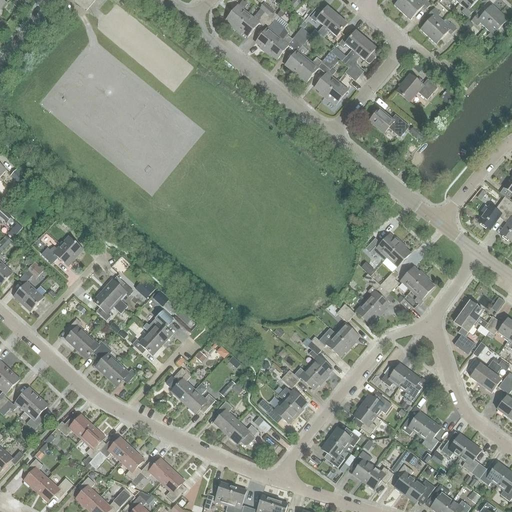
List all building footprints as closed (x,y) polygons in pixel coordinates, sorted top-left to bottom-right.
[(86,12),(95,0),(75,0),(74,2),(86,12)] [(292,12),(302,0),(293,0),(294,0),(294,1),(287,8),(292,12)] [(402,14),(414,0),(399,0),(394,6),(402,14)] [(425,11),(430,5),(424,0),(422,2),(419,0),(414,0),(402,14),(410,21),(422,8),(425,11)] [(470,9),(478,0),(463,0),(459,5),(464,9),(462,12),(468,18),(473,12),(470,9)] [(236,31),(248,15),(243,10),(247,5),(243,1),(238,7),(238,6),(226,21),(231,25),(230,26),(236,31)] [(271,17),(274,13),(263,4),(259,9),(264,14),(265,13),(271,17)] [(485,29),(500,13),(492,5),(480,18),(477,15),(471,21),(477,27),(480,24),(485,29)] [(275,21),(278,18),(279,18),(286,10),(282,7),(276,15),(274,13),(271,17),(265,24),(269,27),(268,29),(267,29),(255,44),(261,48),(260,49),(265,53),(278,37),(278,38),(285,29),(275,21)] [(320,36),(337,16),(327,8),(322,14),(317,10),(310,18),(315,22),(316,20),(323,26),(317,33),(320,36)] [(428,38),(443,22),(438,17),(440,15),(434,9),(429,15),(432,18),(420,31),(428,38)] [(263,27),(265,24),(271,17),(265,13),(264,14),(257,22),(248,15),(236,31),(241,35),(242,34),(247,38),(259,24),(263,27)] [(496,33),(508,20),(500,13),(485,29),(490,34),(488,36),(494,42),(499,36),(496,33)] [(336,38),(347,25),(337,16),(320,36),(316,40),(324,47),(328,42),(324,39),(329,32),(336,38)] [(428,38),(436,46),(448,33),(451,36),(457,30),(450,24),(448,27),(443,22),(428,38)] [(469,31),(474,26),(469,22),(464,26),(469,31)] [(297,43),(306,32),(304,30),(302,28),(293,39),(297,43)] [(277,61),(289,46),(293,41),(287,36),(288,34),(285,29),(278,38),(278,37),(265,53),(271,58),(272,57),(277,61)] [(302,47),(311,36),(306,32),(297,43),(301,46),(285,66),(290,70),(289,72),(295,76),(308,60),(303,56),(307,51),(302,47)] [(346,57),(342,63),(345,65),(349,60),(366,41),(356,32),(351,38),(347,35),(339,44),(343,47),(345,45),(352,51),(346,57)] [(372,54),(376,49),(366,41),(345,65),(349,69),(359,78),(363,73),(352,63),(358,56),(368,64),(370,64),(375,57),(372,54)] [(326,67),(335,56),(330,53),(321,63),(316,58),(312,63),(308,60),(295,76),(300,80),(301,79),(306,83),(318,69),(317,68),(321,63),(326,67)] [(333,68),(339,61),(339,60),(335,56),(326,67),(330,70),(331,71),(333,68)] [(324,99),(337,83),(331,78),(337,71),(333,68),(331,71),(330,70),(315,89),(320,93),(319,94),(324,99)] [(355,82),(359,78),(349,69),(345,73),(355,82)] [(427,101),(437,89),(428,80),(422,86),(410,75),(404,82),(405,83),(397,92),(409,103),(417,93),(427,101)] [(336,106),(348,91),(337,83),(324,99),(330,103),(331,102),(336,106)] [(456,98),(447,90),(440,98),(449,106),(456,98)] [(384,135),(389,129),(400,139),(409,127),(395,116),(391,120),(380,111),(369,123),(384,135)] [(414,127),(409,132),(420,141),(424,136),(414,127)] [(21,186),(27,180),(16,170),(11,176),(21,186)] [(486,193),(482,190),(476,198),(480,201),(486,193)] [(503,221),(511,209),(511,203),(504,198),(495,211),(490,207),(479,223),(489,230),(498,218),(503,221)] [(10,218),(0,208),(0,217),(6,223),(10,218)] [(511,209),(503,221),(508,225),(501,235),(511,242),(511,241),(511,209)] [(61,226),(64,223),(65,222),(60,217),(59,218),(56,221),(61,226)] [(14,239),(23,228),(18,224),(9,234),(14,239)] [(76,229),(70,235),(76,240),(82,234),(76,229)] [(387,258),(387,259),(401,244),(396,239),(395,240),(390,235),(377,249),(375,248),(379,243),(375,239),(366,249),(373,256),(375,254),(383,262),(387,258)] [(0,254),(11,242),(5,236),(0,241),(0,254)] [(76,259),(84,251),(69,237),(61,246),(76,259)] [(397,268),(410,254),(405,249),(406,248),(401,244),(387,259),(397,268)] [(68,268),(76,259),(61,246),(57,250),(54,247),(50,249),(49,250),(47,248),(40,255),(51,265),(57,258),(68,268)] [(32,263),(28,259),(24,263),(29,267),(32,263)] [(43,271),(34,262),(25,272),(34,281),(43,271)] [(0,288),(13,274),(5,266),(0,271),(0,288)] [(375,271),(371,267),(366,272),(370,276),(375,271)] [(411,292),(425,277),(420,272),(419,273),(414,268),(401,282),(410,291),(411,292)] [(385,290),(394,280),(399,276),(394,272),(380,286),(385,290)] [(380,286),(370,277),(367,274),(363,279),(372,287),(367,293),(371,296),(365,302),(380,317),(385,311),(384,310),(389,305),(384,301),(389,295),(385,290),(380,286)] [(112,281),(103,291),(124,311),(128,307),(120,301),(126,294),(129,297),(133,292),(123,283),(117,277),(116,277),(116,278),(113,282),(112,281)] [(421,301),(434,287),(429,282),(430,281),(425,277),(411,292),(410,291),(408,294),(414,300),(414,301),(419,306),(423,303),(421,301)] [(140,284),(151,295),(156,289),(144,279),(140,284)] [(385,290),(389,295),(399,284),(394,280),(385,290)] [(22,305),(35,291),(27,283),(13,297),(22,305)] [(30,313),(44,299),(35,291),(22,305),(30,313)] [(56,296),(50,291),(46,295),(52,300),(56,296)] [(121,315),(124,311),(103,291),(93,302),(100,308),(96,312),(106,322),(111,317),(108,314),(113,308),(121,315)] [(170,300),(160,292),(153,300),(163,308),(170,300)] [(396,301),(399,304),(404,300),(404,299),(400,296),(396,301)] [(504,303),(499,299),(496,304),(501,308),(504,303)] [(410,314),(414,309),(404,300),(399,304),(410,314)] [(376,322),(380,317),(365,302),(356,313),(370,326),(375,321),(376,322)] [(487,324),(479,319),(484,312),(470,303),(462,313),(476,323),(484,329),(487,324)] [(78,311),(83,315),(86,311),(81,307),(79,305),(77,308),(79,310),(78,311)] [(351,319),(355,315),(345,305),(341,310),(351,319)] [(341,310),(340,310),(337,307),(331,314),(334,318),(337,315),(347,324),(351,319),(341,310)] [(172,336),(165,329),(173,321),(163,312),(155,321),(149,327),(147,325),(143,328),(149,333),(163,346),(172,336)] [(468,334),(476,323),(462,313),(454,324),(461,329),(458,333),(462,336),(464,338),(468,333),(468,334)] [(489,332),(497,321),(492,318),(484,329),(489,332)] [(76,351),(89,336),(79,327),(82,324),(77,320),(68,330),(72,334),(65,341),(76,351)] [(509,341),(511,336),(511,322),(508,320),(498,334),(508,341),(509,341)] [(494,336),(502,324),(497,321),(489,332),(494,336)] [(121,330),(113,323),(109,328),(117,335),(121,330)] [(354,343),(359,338),(345,325),(335,335),(351,349),(355,344),(354,343)] [(284,333),(277,328),(273,333),(279,339),(284,333)] [(122,330),(118,335),(124,340),(128,335),(122,330)] [(324,347),(326,345),(340,358),(345,353),(346,354),(351,349),(335,335),(330,330),(319,341),(324,347)] [(492,341),(495,337),(489,332),(486,336),(492,341)] [(153,357),(163,346),(149,333),(140,343),(137,341),(132,345),(142,355),(146,350),(153,357)] [(97,357),(106,347),(101,343),(99,346),(89,336),(76,351),(86,360),(93,353),(97,357)] [(462,336),(454,346),(468,356),(475,346),(464,338),(462,336)] [(321,352),(325,347),(324,347),(319,341),(315,338),(311,342),(321,352)] [(317,356),(321,352),(311,342),(307,347),(311,351),(308,355),(315,362),(309,368),(324,382),(329,377),(328,376),(333,371),(317,356)] [(478,358),(486,347),(481,343),(478,348),(474,353),(473,355),(478,358)] [(106,378),(119,364),(109,355),(112,352),(106,347),(97,357),(102,362),(96,369),(106,378)] [(222,347),(217,352),(225,359),(230,354),(222,347)] [(199,352),(194,358),(200,364),(206,358),(199,352)] [(230,363),(238,369),(242,364),(233,358),(230,363)] [(481,387),(497,365),(491,361),(486,369),(480,365),(470,379),(481,387)] [(502,381),(496,376),(501,369),(506,372),(510,367),(501,361),(498,366),(497,365),(481,387),(492,394),(502,381)] [(0,382),(11,371),(1,362),(0,363),(0,382)] [(127,385),(136,375),(131,370),(129,373),(119,364),(106,378),(116,388),(123,381),(127,385)] [(400,388),(410,374),(399,366),(396,370),(391,367),(381,381),(390,388),(394,383),(400,388)] [(320,387),(324,382),(309,368),(304,373),(299,369),(293,375),(289,371),(285,376),(295,385),(301,379),(314,391),(319,386),(320,387)] [(195,391),(186,383),(191,378),(182,369),(173,379),(172,377),(167,382),(167,384),(167,386),(170,388),(171,388),(173,387),(175,389),(171,393),(183,404),(195,391)] [(0,411),(9,402),(4,397),(20,380),(11,371),(0,382),(0,390),(3,393),(0,395),(0,400),(1,401),(0,401),(0,411)] [(414,391),(421,381),(410,374),(400,388),(406,392),(402,397),(411,404),(418,394),(414,391)] [(291,390),(295,385),(285,376),(281,380),(291,390)] [(503,392),(511,381),(507,377),(498,388),(503,392)] [(231,390),(236,385),(231,381),(219,394),(223,398),(231,390)] [(508,396),(511,390),(511,381),(503,392),(508,396)] [(206,391),(206,389),(201,385),(195,391),(183,404),(195,415),(199,411),(203,415),(215,401),(209,395),(205,400),(201,396),(206,391)] [(25,413),(39,397),(30,388),(14,406),(9,402),(0,411),(0,413),(4,417),(10,410),(13,412),(18,407),(25,413)] [(293,391),(291,393),(288,391),(285,389),(278,396),(283,401),(299,415),(304,410),(303,409),(307,404),(293,391)] [(385,415),(392,406),(382,399),(379,403),(370,396),(362,407),(376,417),(380,411),(385,415)] [(39,416),(49,406),(39,397),(25,413),(31,419),(26,425),(34,432),(44,421),(39,416)] [(507,419),(511,412),(511,401),(507,397),(497,411),(507,419)] [(268,415),(273,410),(262,401),(258,405),(268,415)] [(294,421),(299,415),(283,401),(274,412),(288,425),(293,420),(294,421)] [(243,405),(232,417),(228,413),(232,409),(226,403),(216,413),(221,417),(214,424),(226,435),(238,422),(249,410),(243,405)] [(412,409),(407,405),(404,410),(408,413),(412,409)] [(371,423),(376,417),(362,407),(354,418),(363,424),(360,429),(370,436),(376,427),(371,423)] [(398,415),(403,419),(406,414),(401,410),(398,415)] [(419,436),(430,422),(419,414),(412,423),(408,420),(401,430),(410,436),(413,431),(419,436)] [(81,440),(93,427),(81,416),(75,423),(71,419),(64,426),(61,423),(56,428),(66,437),(71,432),(81,440)] [(263,422),(258,417),(253,424),(257,428),(263,422)] [(254,438),(258,433),(251,426),(247,431),(238,422),(226,435),(238,446),(241,442),(244,445),(245,446),(247,445),(249,444),(254,439),(255,440),(255,439),(254,438)] [(434,439),(440,430),(430,422),(419,436),(425,440),(422,445),(431,452),(438,442),(434,439)] [(86,454),(93,460),(100,452),(103,449),(102,449),(106,446),(102,442),(105,438),(93,427),(81,440),(90,449),(86,454)] [(353,448),(360,439),(350,432),(347,436),(338,429),(330,440),(344,451),(348,445),(353,448)] [(54,439),(49,435),(44,441),(48,445),(54,439)] [(460,458),(470,444),(459,436),(453,445),(448,442),(441,452),(450,459),(454,454),(460,458)] [(120,463),(132,450),(120,439),(114,446),(109,442),(106,446),(102,449),(103,449),(100,452),(93,460),(88,465),(95,471),(111,454),(120,463)] [(339,456),(344,451),(330,440),(322,451),(331,457),(328,462),(338,469),(344,460),(339,456)] [(368,452),(373,444),(369,441),(363,449),(368,452)] [(475,477),(483,467),(474,461),(481,452),(470,444),(460,458),(466,463),(462,467),(475,477)] [(141,472),(137,468),(144,461),(132,450),(120,463),(129,472),(125,476),(132,482),(134,480),(140,473),(141,472)] [(405,451),(400,458),(405,461),(410,455),(405,451)] [(15,466),(24,456),(20,452),(13,460),(5,452),(0,457),(0,473),(11,462),(15,466)] [(40,460),(44,456),(40,452),(36,456),(40,460)] [(364,483),(374,469),(368,464),(372,459),(363,452),(355,462),(360,466),(353,475),(364,483)] [(444,459),(435,453),(431,459),(439,465),(444,459)] [(427,454),(422,461),(426,464),(431,457),(427,454)] [(418,461),(410,455),(405,461),(405,462),(413,468),(418,461)] [(36,493),(48,480),(38,471),(43,467),(36,460),(26,471),(31,475),(24,482),(36,493)] [(160,484),(173,471),(161,460),(154,467),(150,463),(141,472),(140,473),(147,479),(151,475),(160,484)] [(345,464),(339,471),(343,474),(349,467),(345,464)] [(395,474),(400,468),(395,464),(390,471),(395,474)] [(486,470),(483,467),(475,477),(488,487),(492,482),(498,486),(508,472),(498,464),(493,470),(489,467),(486,470)] [(405,496),(416,482),(410,477),(413,472),(404,465),(396,475),(401,479),(395,488),(405,496)] [(386,485),(393,475),(384,468),(380,473),(374,469),(364,483),(374,490),(381,481),(386,485)] [(181,485),(185,482),(173,471),(160,484),(170,493),(166,497),(172,503),(182,493),(183,495),(187,491),(181,485)] [(511,475),(508,472),(498,486),(504,491),(500,496),(509,502),(511,498),(511,475)] [(443,477),(437,474),(434,478),(440,482),(443,477)] [(449,474),(444,480),(448,483),(452,477),(449,474)] [(464,483),(468,486),(472,480),(468,477),(464,483)] [(88,511),(100,498),(91,489),(95,485),(88,479),(78,489),(83,493),(76,500),(88,511)] [(65,480),(62,484),(57,488),(48,480),(36,493),(48,504),(55,497),(59,501),(72,486),(65,480)] [(134,480),(132,482),(130,484),(135,488),(139,484),(134,480)] [(469,487),(474,490),(479,483),(474,480),(469,487)] [(428,498),(435,488),(425,481),(422,486),(416,482),(405,496),(416,504),(423,495),(428,498)] [(227,507),(234,488),(221,483),(215,503),(227,507)] [(435,511),(444,511),(452,502),(446,498),(450,493),(440,486),(430,499),(435,503),(431,509),(435,511)] [(129,488),(127,490),(135,497),(139,492),(129,488)] [(240,511),(247,492),(234,488),(227,507),(240,511)] [(117,511),(120,509),(119,508),(130,497),(123,490),(112,502),(113,503),(109,507),(100,498),(88,511),(117,511)] [(480,497),(472,492),(467,500),(474,505),(480,497)] [(210,511),(214,498),(208,496),(204,509),(210,511)] [(147,511),(142,507),(146,503),(140,497),(130,507),(134,511),(133,511),(147,511)] [(271,511),(275,501),(262,497),(257,511),(271,511)] [(285,511),(288,505),(275,501),(271,511),(285,511)] [(468,511),(471,509),(462,502),(458,507),(452,502),(444,511),(468,511)]
